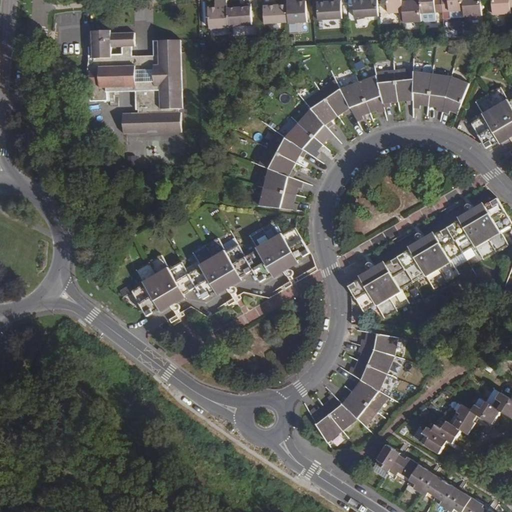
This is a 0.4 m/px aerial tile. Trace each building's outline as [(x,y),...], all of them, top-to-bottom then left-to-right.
[(209,29),(228,27),(228,26),(227,8),(226,0),(217,0),(218,6),(214,7),(207,7),(209,29)] [(288,22),(288,23),(306,22),(305,1),(298,2),(294,2),(293,0),(286,0),(287,4),(288,22)] [(316,3),(318,20),(341,19),(339,0),(332,0),(332,2),(328,2),(316,3)] [(352,0),(354,18),(378,17),(377,0),(352,0)] [(386,0),(387,14),(403,13),(402,2),(402,0),(386,0)] [(404,23),(421,22),(421,14),(419,0),(411,0),(411,1),(402,2),(403,13),(404,23)] [(419,0),(421,14),(442,12),(441,0),(419,0)] [(441,0),(442,12),(464,11),(463,0),(441,0)] [(463,0),(464,11),(464,18),(481,17),(479,0),(463,0)] [(491,0),(493,15),(511,14),(511,8),(510,0),(491,0)] [(263,23),(288,22),(287,4),(270,6),(270,2),(262,3),(263,23)] [(227,8),(228,26),(251,24),(249,3),(242,3),(242,7),(239,8),(227,8)] [(89,52),(131,51),(131,46),(135,46),(134,33),(111,34),(111,31),(93,32),(93,50),(89,50),(89,52)] [(153,50),(179,50),(179,40),(153,41),(153,50)] [(131,51),(89,52),(89,55),(89,61),(88,73),(90,73),(90,85),(87,85),(91,98),(91,103),(108,102),(107,94),(136,93),(136,111),(139,111),(139,116),(123,116),(124,135),(182,133),(181,113),(179,113),(179,110),(181,110),(179,50),(153,50),(153,56),(131,57),(131,51)] [(415,66),(395,68),(399,103),(406,102),(406,106),(414,105),(415,71),(415,66)] [(395,68),(376,71),(377,75),(385,109),(391,108),(391,104),(399,103),(395,68)] [(433,74),(415,71),(414,105),(414,109),(420,110),(421,105),(429,107),(433,74)] [(452,77),(433,74),(429,107),(435,108),(434,112),(443,113),(452,77)] [(377,75),(359,82),(370,112),(377,110),(378,114),(386,111),(385,109),(377,75)] [(335,77),(320,89),(338,116),(344,113),(346,115),(353,111),(341,88),(335,77)] [(451,112),(458,114),(471,83),(452,77),(443,113),(450,115),(451,112)] [(370,112),(359,82),(341,88),(353,111),(358,121),(364,119),(362,115),(370,112)] [(511,98),(510,100),(502,86),(476,100),(484,115),(473,122),(488,148),(499,141),(501,145),(511,138),(511,98)] [(320,89),(304,100),(312,109),(328,127),(333,124),(331,121),(338,116),(320,89)] [(312,109),(298,123),(323,145),(328,139),(331,142),(336,136),(328,127),(312,109)] [(307,152),(316,158),(321,152),(319,151),(323,145),(298,123),(285,137),(307,152)] [(277,131),(267,148),(297,163),(301,156),(304,157),(307,152),(285,137),(277,131)] [(267,148),(259,165),(269,169),(292,178),(295,173),(293,172),(297,163),(267,148)] [(292,178),(269,169),(265,188),(296,195),(298,187),(302,188),(303,182),(292,178)] [(265,188),(261,206),(296,210),(297,204),(294,203),(296,195),(265,188)] [(511,225),(511,223),(498,198),(486,204),(485,202),(459,217),(461,220),(435,234),(435,232),(410,246),(412,249),(387,263),(386,261),(360,275),(362,278),(349,286),(365,313),(377,305),(385,318),(410,304),(402,290),(427,276),(434,289),(459,275),(451,262),(464,254),(476,247),(480,254),(484,260),(510,245),(501,232),(511,225)] [(146,285),(134,292),(149,316),(160,309),(162,312),(186,298),(184,295),(197,288),(205,301),(217,293),(219,295),(243,281),(242,278),(255,271),(262,283),(274,275),(276,278),(300,264),(298,261),(311,253),(296,228),(283,236),(275,222),(251,236),(258,249),(246,256),(239,245),(227,252),(219,239),(194,253),(202,267),(189,274),(182,263),(170,270),(161,256),(137,271),(146,285)] [(476,247),(464,254),(468,261),(480,254),(476,247)] [(123,298),(134,292),(131,287),(120,294),(123,298)] [(401,338),(367,332),(365,341),(361,340),(359,346),(396,357),(401,338)] [(396,357),(359,346),(357,351),(360,352),(357,360),(388,374),(396,357)] [(388,374),(357,360),(354,368),(351,367),(348,372),(358,378),(380,392),(388,374)] [(356,386),(352,392),(379,413),(391,398),(380,392),(358,378),(353,384),(356,386)] [(487,401),(494,404),(501,392),(495,388),(487,401)] [(511,397),(511,398),(502,391),(501,392),(494,404),(493,405),(481,397),(473,411),(463,404),(451,423),(442,417),(433,430),(428,427),(419,440),(441,454),(450,440),(454,444),(463,430),(469,435),(478,421),(475,420),(479,415),(494,424),(502,411),(511,417),(511,397)] [(343,396),(340,400),(359,419),(366,427),(379,413),(352,392),(347,398),(343,396)] [(331,401),(324,406),(343,431),(359,419),(340,400),(332,393),(327,397),(331,401)] [(343,431),(324,406),(318,411),(315,407),(309,411),(328,443),(343,431)] [(402,453),(388,444),(376,462),(390,472),(397,476),(399,473),(417,485),(415,487),(428,496),(430,493),(444,502),(442,505),(453,511),(454,511),(457,510),(460,511),(495,511),(492,510),(491,511),(483,507),(484,505),(409,457),(408,459),(401,455),(402,453)] [(390,472),(378,464),(375,469),(387,477),(390,472)]
